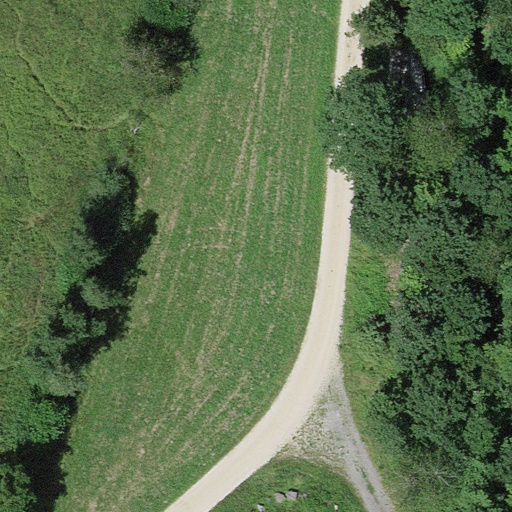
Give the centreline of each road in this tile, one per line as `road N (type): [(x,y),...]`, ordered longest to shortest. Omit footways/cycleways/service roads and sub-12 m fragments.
road 1 (track): [(184,511),(298,406),(322,371),(346,214),(359,0)]
road 2 (track): [(298,406),(355,458),(382,511)]
